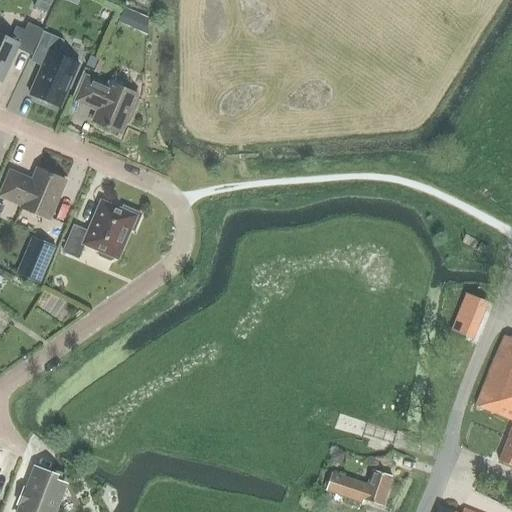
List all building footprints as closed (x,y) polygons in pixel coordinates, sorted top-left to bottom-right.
[(36,0),(33,7),(46,13),(52,0),(36,0)] [(123,8),(117,22),(147,35),(147,18),(123,8)] [(0,35),(0,82),(0,83),(16,49),(30,56),(42,30),(27,23),(23,31),(15,27),(9,40),(0,35)] [(42,67),(29,95),(59,108),(79,65),(58,55),(64,41),(44,33),(31,62),(42,67)] [(93,70),(97,60),(89,57),(85,66),(93,70)] [(85,77),(75,101),(97,111),(92,122),(120,134),(137,95),(109,83),(108,87),(85,77)] [(0,196),(22,206),(20,209),(48,220),(64,181),(36,169),(30,184),(23,181),(24,179),(9,173),(0,195),(0,196)] [(121,211),(101,203),(88,233),(73,226),(63,252),(78,259),(84,244),(100,250),(98,253),(100,256),(110,260),(113,259),(114,256),(117,257),(129,228),(134,230),(140,214),(123,207),(121,211)] [(36,239),(20,276),(39,284),(54,247),(36,239)] [(472,340),(488,302),(465,293),(450,331),(472,340)] [(511,420),(511,427),(508,437),(511,438),(511,339),(504,336),(475,406),(511,420)] [(511,438),(508,437),(498,461),(511,466),(511,438)] [(339,463),(342,455),(333,451),(330,459),(339,463)] [(387,465),(386,457),(369,460),(370,465),(374,465),(375,467),(387,465)] [(52,475),(35,468),(26,491),(24,490),(19,503),(21,504),(18,511),(53,511),(64,484),(50,479),(52,475)] [(331,474),(326,490),(361,502),(362,499),(381,506),(391,477),(372,470),(371,472),(366,486),(356,482),(331,474)]
